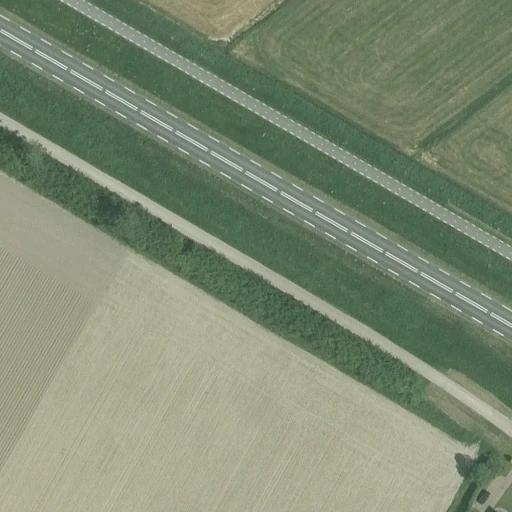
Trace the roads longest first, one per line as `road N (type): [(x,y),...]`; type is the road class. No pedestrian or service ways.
road 1 (unclassified): [(511,432),(387,348),(0,123)]
road 2 (secondary): [(511,328),(0,32)]
road 3 (unclassified): [(511,253),(71,0)]
